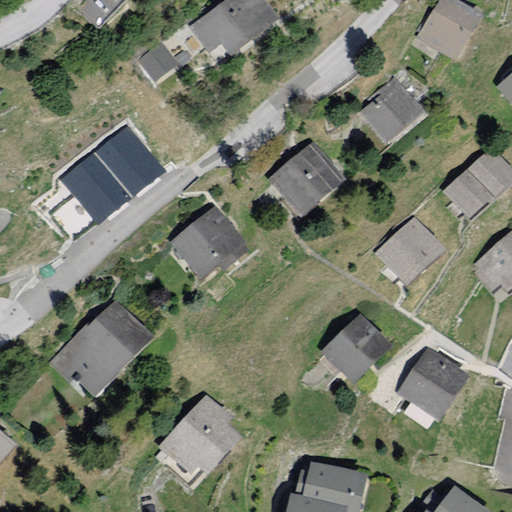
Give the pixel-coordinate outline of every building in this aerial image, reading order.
[(280,17),(265,0),(225,0),(192,25),(209,52),(224,42),(231,51),(280,17)] [(488,25),(450,0),(449,0),(424,39),(462,64),(488,25)] [(156,80),(180,63),(163,38),(138,55),(156,80)] [(511,84),(503,93),(511,103),(511,84)] [(428,120),(401,85),(362,116),(389,150),(428,120)] [(126,127),(61,179),(96,223),(161,171),(126,127)] [(511,176),(488,151),(445,189),(470,216),(511,178),(511,176)] [(347,190),(315,152),(273,188),(305,225),(347,190)] [(247,249),(218,216),(176,252),(205,285),(247,249)] [(445,260),(413,221),(373,254),(405,293),(445,260)] [(511,240),(476,269),(496,294),(506,286),(511,293),(511,240)] [(155,347),(115,307),(54,368),(95,408),(155,347)] [(391,347),(359,315),(322,350),(354,383),(391,347)] [(466,376),(424,350),(398,391),(441,417),(466,376)] [(237,423),(209,396),(163,445),(195,475),(201,467),(210,476),(244,439),(233,428),(237,423)] [(0,476),(20,452),(0,436),(0,476)] [(358,511),(367,472),(311,460),(303,498),(289,495),(285,511),(358,511)] [(489,511),(453,485),(433,511),(424,511),(419,508),(416,511),(489,511)]
